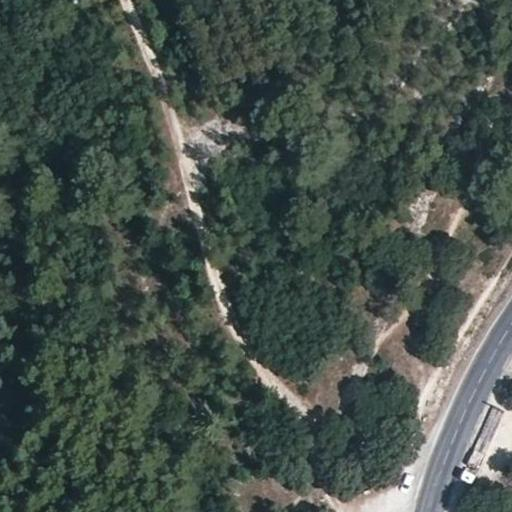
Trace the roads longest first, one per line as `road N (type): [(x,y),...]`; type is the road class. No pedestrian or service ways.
road 1 (track): [(333,511),(296,409),(234,338),(161,87),(121,0)]
road 2 (tertiary): [(428,511),(469,389),(511,323)]
